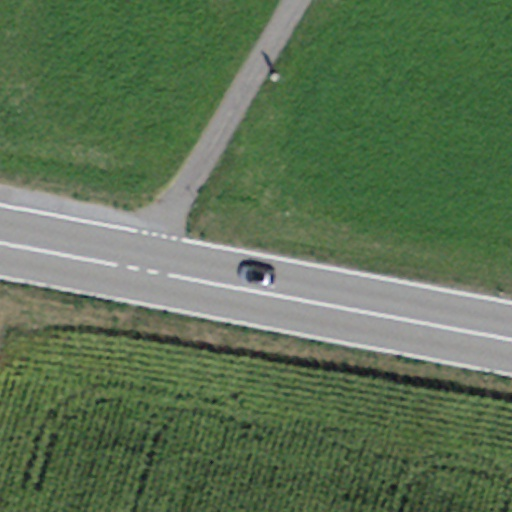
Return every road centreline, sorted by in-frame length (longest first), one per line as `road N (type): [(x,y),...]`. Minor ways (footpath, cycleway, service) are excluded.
road 1 (secondary): [(140,268),(511,342)]
road 2 (residential): [(296,0),(140,268)]
road 3 (secondary): [(0,246),(140,268)]
